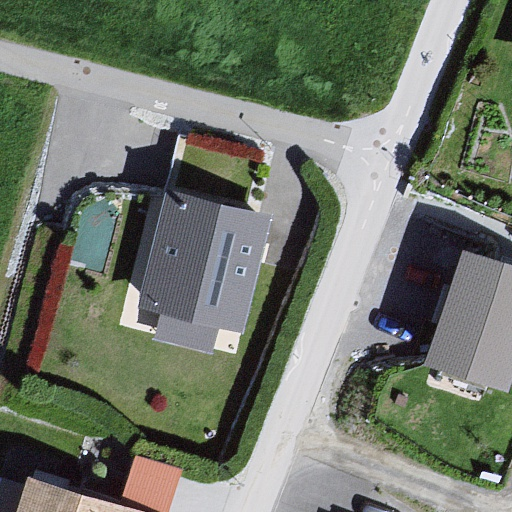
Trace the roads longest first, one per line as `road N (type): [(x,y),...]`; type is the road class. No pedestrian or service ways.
road 1 (residential): [(0,64),(390,167)]
road 2 (residential): [(253,511),(390,167)]
road 3 (residential): [(390,167),(458,0)]
